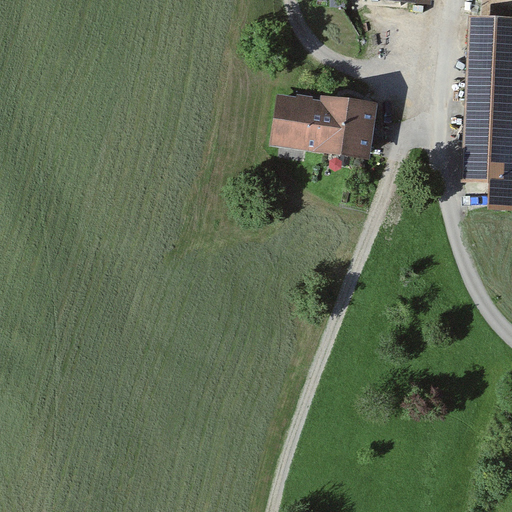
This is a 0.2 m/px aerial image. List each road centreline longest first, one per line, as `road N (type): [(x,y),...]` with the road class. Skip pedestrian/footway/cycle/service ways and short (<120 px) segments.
road 1 (track): [(288,0),(317,57),(430,83),(302,397),(269,511)]
road 2 (unclassified): [(511,338),(500,331),(466,262),(442,169),(430,83),(457,0)]
